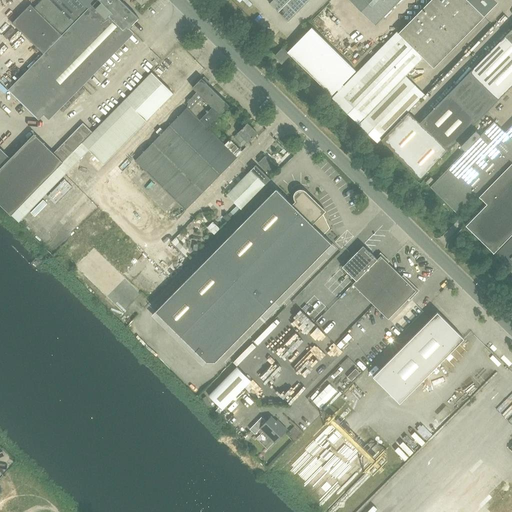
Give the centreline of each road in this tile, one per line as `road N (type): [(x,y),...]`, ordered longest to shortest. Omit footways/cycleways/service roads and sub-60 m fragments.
road 1 (residential): [(511,326),(176,0)]
road 2 (unknown): [(390,208),(248,358)]
